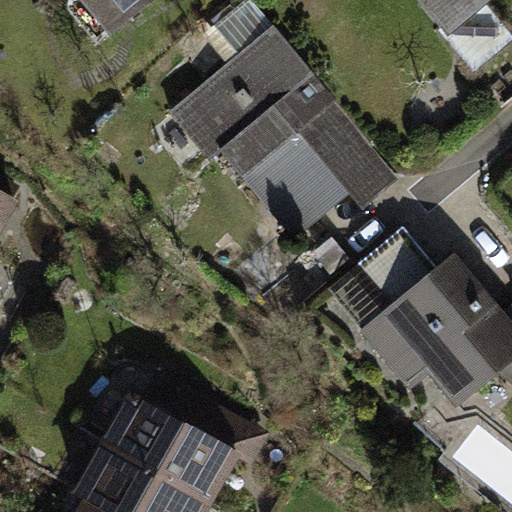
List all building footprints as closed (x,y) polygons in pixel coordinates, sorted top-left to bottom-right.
[(148,0),(69,0),(68,3),(70,10),(97,42),(148,0)] [(370,143),(251,0),(243,0),(212,26),(237,56),(178,105),(218,153),(228,145),(300,233),(350,192),(304,136),(313,128),(344,164),(370,143)] [(476,0),(473,0),(464,7),(441,26),(475,68),(511,37),(492,13),(490,15),(476,0)] [(438,268),(403,226),(356,264),(391,307),(364,330),(409,385),(428,369),(457,402),(511,356),(511,325),(495,305),(487,310),(473,295),(481,288),(454,256),(438,268)] [(107,442),(209,498),(250,427),(198,398),(192,409),(179,402),(172,415),(134,394),(107,442)] [(89,495),(119,511),(201,511),(209,498),(107,442),(80,490),(89,495)] [(79,511),(119,511),(89,495),(79,511)]
